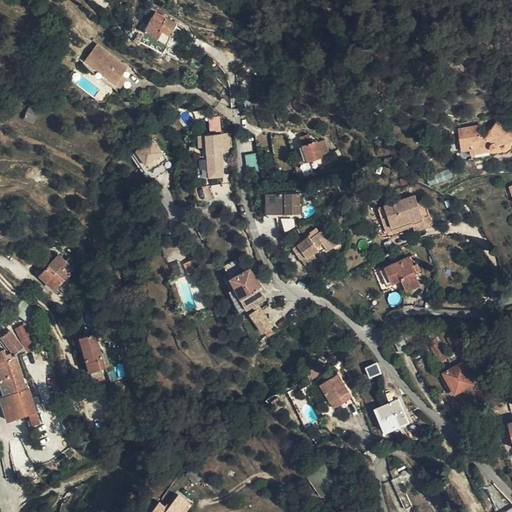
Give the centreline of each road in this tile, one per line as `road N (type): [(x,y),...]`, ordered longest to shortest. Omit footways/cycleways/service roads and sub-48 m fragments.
road 1 (residential): [(371,342),(328,302),(286,287),(253,232),(235,123)]
road 2 (residential): [(511,490),(397,381),(371,342)]
road 3 (residential): [(371,342),(396,314),(480,312)]
